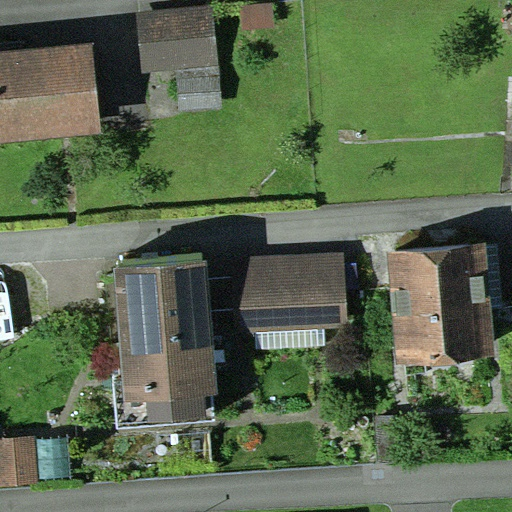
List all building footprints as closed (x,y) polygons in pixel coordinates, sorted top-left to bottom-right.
[(211,11),(142,18),(146,60),(180,56),(185,102),(219,99),(211,11)] [(93,39),(0,47),(0,122),(100,114),(93,39)] [(480,239),(398,246),(407,346),(489,338),(480,239)] [(342,250),(241,255),(244,317),(345,312),(342,250)] [(210,252),(126,258),(135,379),(219,373),(210,252)] [(427,412),(375,415),(378,466),(431,463),(427,412)] [(36,434),(0,436),(0,483),(39,481),(36,434)]
